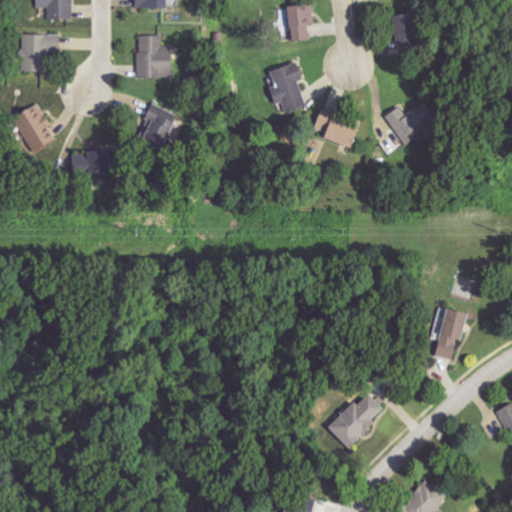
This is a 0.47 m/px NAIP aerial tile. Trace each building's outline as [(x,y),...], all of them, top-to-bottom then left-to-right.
[(72,0),(36,0),(36,8),(48,8),(48,21),(73,20),(72,0)] [(135,0),(135,9),(165,8),(164,0),(135,0)] [(310,40),(308,27),(314,26),(311,4),(283,8),(287,32),(290,32),(291,43),(310,40)] [(407,16),(396,15),(395,41),(406,41),(407,16)] [(46,73),(47,52),(62,52),(62,35),(25,34),(23,72),(46,73)] [(139,78),(172,77),(171,61),(164,61),(164,36),(138,36),(139,78)] [(272,70),(286,113),(308,106),(300,81),(304,80),(299,62),(272,70)] [(58,140),(39,104),(16,116),(34,152),(58,140)] [(159,153),(178,116),(155,104),(136,141),(159,153)] [(388,114),(404,145),(430,130),(418,108),(407,114),(403,106),(388,114)] [(324,132),(322,139),(351,147),(357,127),(318,116),(315,130),(324,132)] [(72,154),(72,176),(102,175),(101,153),(72,154)] [(468,313),(444,309),(436,356),(453,359),(458,331),(464,332),(468,313)] [(388,410),(372,393),(359,405),(356,402),(331,426),(350,446),(388,410)] [(442,511),(438,507),(447,498),(428,479),(395,511),(442,511)] [(308,511),(309,505),(290,503),(288,511),(308,511)]
